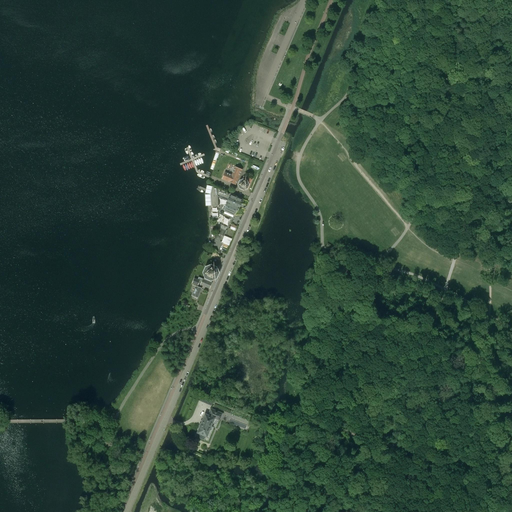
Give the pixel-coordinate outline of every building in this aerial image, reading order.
[(235,185),(242,170),(231,165),(228,173),(225,172),(222,179),(235,185)] [(248,190),(252,179),(243,176),(239,186),(248,190)] [(237,211),(239,207),(241,203),(242,199),(230,194),(226,192),(213,186),(211,194),(211,206),(218,205),(218,197),(228,201),(225,206),(226,206),(225,208),(224,211),(234,215),(236,212),(237,210),(237,211)] [(217,270),(209,266),(205,275),(213,278),(217,270)] [(211,282),(213,278),(205,275),(204,279),(203,279),(201,285),(209,288),(212,282),(211,282)] [(197,297),(201,288),(198,287),(200,284),(194,282),(192,285),(196,286),(192,295),(195,296),(195,298),(197,299),(197,297)] [(209,405),(211,399),(202,395),(200,401),(209,405)] [(211,425),(214,418),(219,420),(222,413),(211,409),(208,415),(205,414),(201,423),(200,423),(199,425),(200,426),(197,432),(198,433),(198,434),(200,435),(202,434),(207,436),(209,430),(211,430),(213,427),(211,425)]
